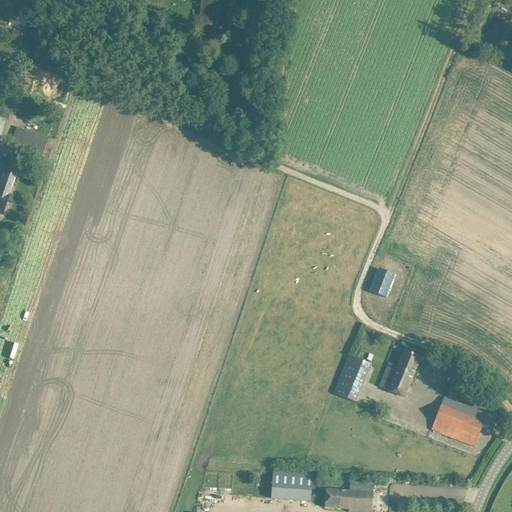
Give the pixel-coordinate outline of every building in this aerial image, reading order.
[(211,25),(213,0),(202,0),(200,24),(211,25)] [(22,33),(13,31),(10,39),(20,42),(22,33)] [(43,75),(38,92),(62,100),(68,84),(43,75)] [(48,138),(16,127),(9,148),(41,159),(48,138)] [(27,156),(25,162),(38,167),(40,161),(27,156)] [(0,211),(3,213),(17,173),(6,169),(0,185),(0,211)] [(395,276),(379,269),(370,291),(386,298),(395,276)] [(389,363),(379,387),(404,397),(420,358),(404,351),(398,366),(389,363)] [(349,355),(345,364),(368,373),(371,364),(349,355)] [(441,405),(431,430),(474,447),(484,422),(441,405)] [(313,471),(272,468),(269,499),(311,502),(313,471)] [(325,489),(324,508),(348,509),(348,511),(371,511),(373,485),(350,483),(349,491),(325,489)]
